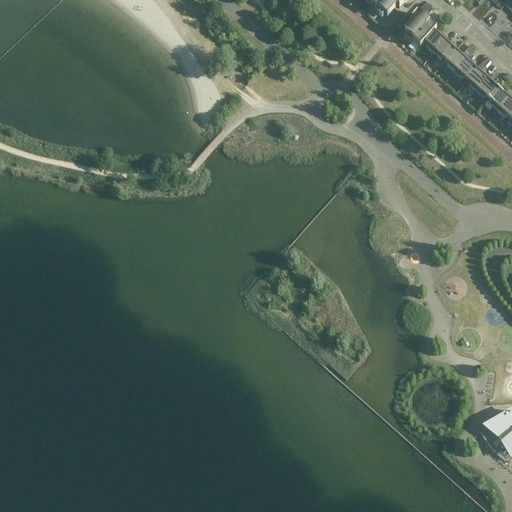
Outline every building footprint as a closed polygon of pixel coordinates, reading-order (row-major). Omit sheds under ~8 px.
[(374,0),(370,4),(380,13),(381,12),(387,18),(397,7),(399,9),(407,0),(374,0)] [(410,39),(420,48),(436,30),(425,20),(431,14),(432,12),(432,11),(432,9),(428,6),(427,6),(425,6),(423,7),(412,20),(414,22),(404,33),(410,39)] [(436,30),(420,48),(419,49),(425,55),(426,53),(425,51),(427,49),(433,55),(447,40),(442,35),(439,38),(434,33),(436,30)] [(452,44),(447,40),(433,55),(440,61),(438,63),(436,62),(435,63),(440,68),(455,52),(449,47),(452,44)] [(460,57),(455,52),(440,68),(446,74),(448,72),(446,70),(448,68),(454,74),(468,59),(463,54),(460,57)] [(473,64),(468,59),(454,74),(461,80),(459,82),(457,81),(456,82),(462,88),(476,72),(471,66),(473,64)] [(482,77),(476,72),(462,88),(467,93),(469,91),(467,90),(469,88),(476,94),(490,78),(485,74),(482,77)] [(495,83),(490,78),(476,94),(482,99),(480,102),(479,100),(477,102),(483,107),(498,91),(492,86),(495,83)] [(503,96),(498,91),(483,107),(489,112),(490,110),(489,109),(490,107),(497,113),(511,98),(506,93),(503,96)] [(511,98),(497,113),(504,119),(502,121),(500,119),(499,121),(505,126),(511,118),(511,98)] [(504,443),(511,455),(511,454),(511,416),(511,415),(511,414),(511,412),(503,418),(503,419),(489,429),(500,438),(500,439),(501,438),(504,442),(503,442),(504,443)]
